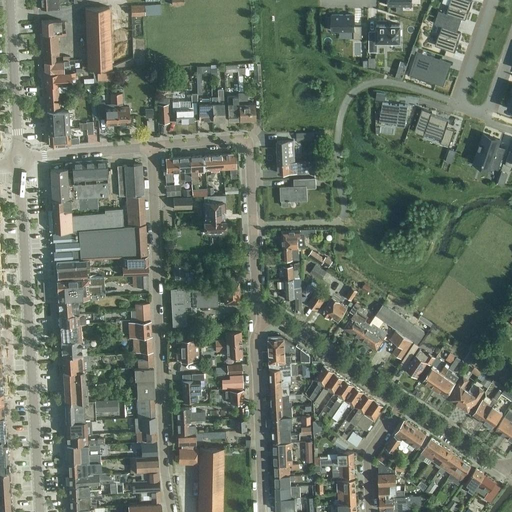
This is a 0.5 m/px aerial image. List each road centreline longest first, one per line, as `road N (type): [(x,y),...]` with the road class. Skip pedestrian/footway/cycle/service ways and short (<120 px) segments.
road 1 (residential): [(170,511),(151,146)]
road 2 (tertiary): [(40,511),(19,172)]
road 3 (residential): [(491,0),(456,103),(487,109),(511,37)]
road 4 (residential): [(260,511),(253,340),(265,315)]
road 5 (residential): [(265,315),(257,305),(249,139)]
road 6 (residential): [(400,406),(265,315)]
road 7 (tertiary): [(18,149),(9,0)]
road 8 (residential): [(29,159),(151,146)]
